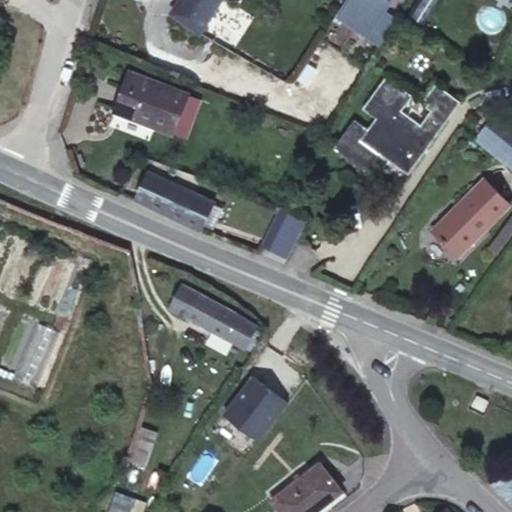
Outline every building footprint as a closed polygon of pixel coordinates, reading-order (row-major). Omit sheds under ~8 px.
[(200,29),(219,0),(172,0),(167,7),(200,29)] [(340,23),(323,48),(348,65),(366,41),(340,23)] [(187,95),(132,72),(119,103),(173,126),(187,95)] [(375,83),(356,114),(370,123),(361,140),(412,169),(451,105),(427,90),(416,108),(424,116),(418,128),(394,114),(402,101),(375,83)] [(370,123),(356,114),(341,137),(356,146),(361,140),(370,123)] [(511,141),(496,132),(488,146),(511,163),(511,141)] [(273,181),(256,175),(249,193),(267,200),(273,181)] [(509,205),(483,176),(432,225),(458,253),(509,205)] [(142,181),(133,202),(194,230),(207,197),(187,189),(183,196),(142,181)] [(287,260),(303,222),(278,212),(262,250),(287,260)] [(242,350),(254,330),(180,288),(169,309),(242,350)] [(289,405),(255,379),(226,417),(260,443),(289,405)] [(305,511),(336,487),(319,465),(277,498),(288,511),(305,511)] [(511,492),(511,471),(498,478),(506,495),(511,492)]
